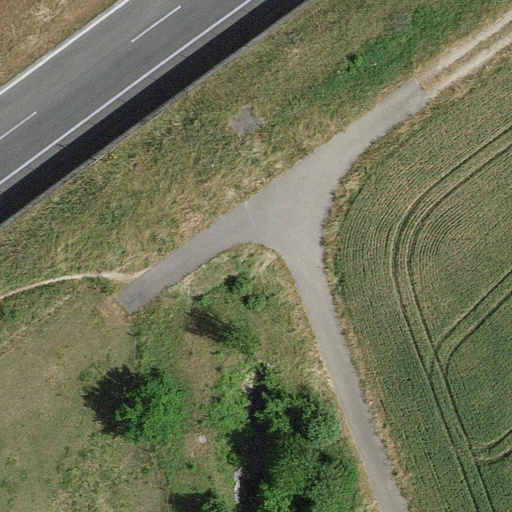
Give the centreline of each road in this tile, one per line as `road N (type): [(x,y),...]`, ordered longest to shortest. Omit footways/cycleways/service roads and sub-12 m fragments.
road 1 (track): [(394,511),(278,203),(511,23)]
road 2 (motorway): [(0,142),(192,0)]
road 3 (track): [(278,203),(121,298)]
